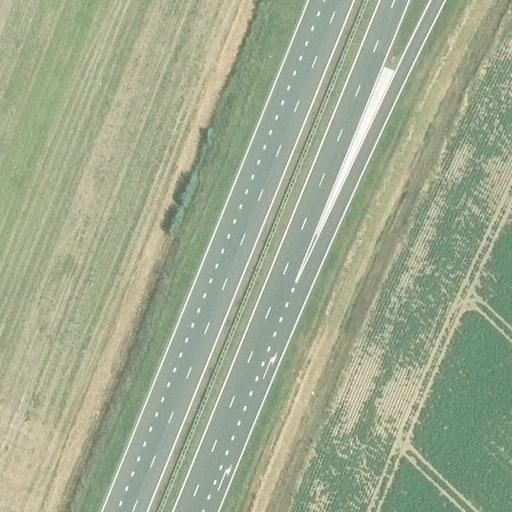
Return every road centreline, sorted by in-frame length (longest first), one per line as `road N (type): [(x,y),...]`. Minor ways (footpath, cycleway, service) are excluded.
road 1 (trunk): [(339,0),(132,511)]
road 2 (trunk): [(187,511),(340,126)]
road 3 (trunk): [(340,126),(433,0)]
road 4 (trunk): [(340,126),(392,0)]
